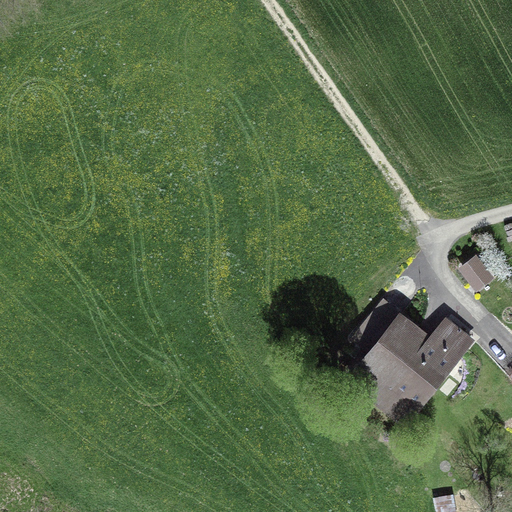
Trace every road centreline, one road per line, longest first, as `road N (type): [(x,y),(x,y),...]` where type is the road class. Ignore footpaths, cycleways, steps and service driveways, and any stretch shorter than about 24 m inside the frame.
road 1 (track): [(438,246),(268,0)]
road 2 (track): [(438,246),(437,263),(505,345)]
